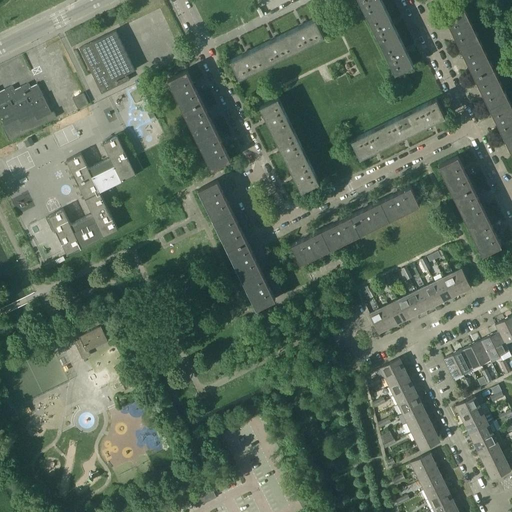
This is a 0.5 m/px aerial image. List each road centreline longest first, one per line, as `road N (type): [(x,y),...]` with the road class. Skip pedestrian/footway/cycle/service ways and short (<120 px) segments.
road 1 (residential): [(491,511),(412,351),(413,342),(511,293)]
road 2 (residential): [(472,128),(285,219)]
road 3 (residential): [(262,171),(179,0)]
road 4 (residential): [(472,128),(411,0)]
